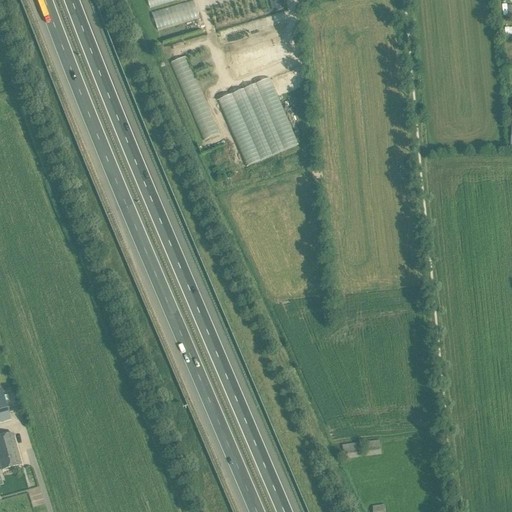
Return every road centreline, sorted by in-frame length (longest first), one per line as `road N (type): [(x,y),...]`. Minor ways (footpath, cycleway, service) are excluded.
road 1 (motorway): [(43,0),(255,511)]
road 2 (motorway): [(285,511),(73,0)]
